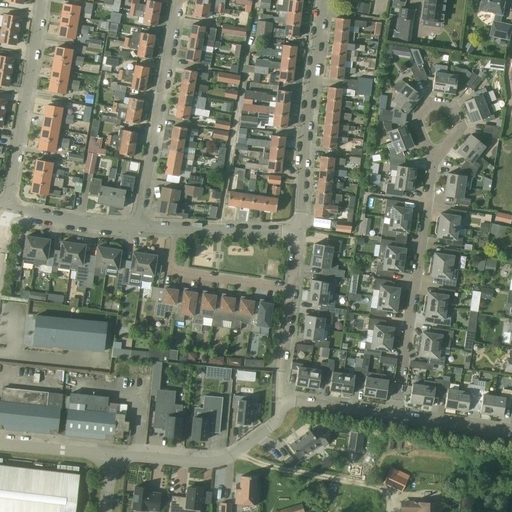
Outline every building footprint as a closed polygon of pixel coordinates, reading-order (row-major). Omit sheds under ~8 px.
[(104,0),(104,10),(120,10),(119,0),(104,0)] [(130,10),(158,15),(160,3),(147,1),(146,6),(138,5),(139,0),(124,0),(124,3),(131,4),(130,10)] [(195,0),(195,4),(224,9),(225,0),(195,0)] [(260,0),(259,8),(269,10),(270,0),(260,0)] [(287,12),(300,14),(302,2),(282,0),(281,0),(283,0),(282,6),(277,6),(276,11),(287,12)] [(424,0),(422,20),(441,23),(444,0),(424,0)] [(489,36),(508,40),(511,26),(499,23),(504,0),(480,0),(478,10),(494,14),(489,36)] [(64,4),(62,15),(77,18),(78,13),(91,15),(93,4),(83,2),(82,8),(79,8),(79,7),(64,4)] [(193,16),(207,19),(208,12),(223,14),(224,9),(195,4),(193,16)] [(359,4),(357,13),(367,15),(369,5),(359,4)] [(413,10),(400,9),(396,33),(395,33),(394,31),(390,30),(389,32),(387,32),(386,41),(408,44),(409,35),(410,35),(413,10)] [(142,24),(156,27),(158,15),(130,10),(129,16),(143,18),(142,24)] [(121,14),(112,12),(110,22),(119,24),(121,14)] [(299,26),(300,14),(287,12),(286,19),(272,17),(272,16),(262,14),(261,20),(272,22),(285,24),(285,25),(299,26)] [(2,29),(17,32),(20,18),(4,15),(2,29)] [(62,15),(60,26),(88,31),(89,27),(81,26),(82,20),(77,19),(77,18),(62,15)] [(365,29),(366,22),(349,20),(335,18),(334,30),(347,32),(352,32),(357,33),(358,28),(365,29)] [(272,22),(261,20),(257,20),(255,37),(270,39),(272,22)] [(192,25),(190,37),(214,41),(216,29),(192,25)] [(299,26),(285,25),(285,30),(273,29),(273,35),(284,37),(297,38),(299,26)] [(58,36),(73,39),(74,33),(87,36),(88,31),(60,26),(58,36)] [(233,27),(232,34),(245,36),(246,29),(233,27)] [(0,37),(0,42),(15,45),(17,32),(2,29),(0,37)] [(109,30),(107,38),(115,39),(116,32),(109,30)] [(334,30),(333,42),(346,44),(347,32),(334,30)] [(124,43),(152,48),(154,36),(141,33),(140,39),(131,38),(131,39),(125,38),(124,42),(124,43)] [(190,37),(187,49),(200,51),(201,46),(212,48),(214,41),(190,37)] [(88,48),(100,50),(102,41),(89,39),(88,48)] [(136,57),(150,59),(152,48),(124,43),(124,42),(120,41),(119,46),(123,47),(123,48),(138,50),(136,57)] [(333,42),(331,54),(352,57),(352,51),(363,52),(364,46),(346,44),(333,42)] [(234,58),(243,59),(245,46),(236,44),(234,58)] [(388,44),(387,53),(411,57),(407,47),(388,44)] [(281,58),(294,59),(296,47),(283,45),(282,52),(271,50),(271,49),(257,48),(256,55),(281,58)] [(84,58),(70,56),(72,50),(56,48),(54,58),(83,63),(84,58)] [(185,61),(210,65),(212,54),(200,51),(187,49),(185,61)] [(419,52),(411,54),(416,67),(423,64),(419,52)] [(331,54),(330,66),(343,68),(344,61),(356,63),(356,57),(352,57),(331,54)] [(0,70),(10,73),(13,59),(0,56),(0,70)] [(105,65),(116,68),(118,60),(106,57),(105,65)] [(82,67),(83,63),(54,58),(52,70),(68,72),(69,65),(82,67)] [(280,70),(293,71),(294,59),(281,58),(280,64),(269,63),(270,61),(255,60),(254,67),(268,68),(280,70)] [(415,67),(421,80),(426,78),(421,65),(415,67)] [(118,76),(146,81),(149,68),(135,66),(134,72),(125,70),(125,72),(119,70),(118,75),(118,76)] [(343,73),(343,68),(330,66),(329,79),(342,80),(343,73)] [(267,75),(268,68),(254,67),(253,74),(267,75)] [(410,69),(415,83),(421,80),(415,67),(410,69)] [(443,93),(454,95),(456,81),(461,82),(463,84),(471,74),(466,70),(454,68),(452,75),(446,74),(443,93)] [(0,85),(8,87),(10,73),(0,70),(0,85)] [(66,80),(68,72),(52,70),(50,81),(79,86),(80,82),(66,80)] [(184,70),(181,82),(194,84),(195,79),(207,81),(208,74),(184,70)] [(268,85),(278,86),(278,82),(291,84),(293,71),(280,70),(279,75),(270,74),(268,85)] [(463,84),(468,87),(477,76),(472,72),(471,74),(463,84)] [(218,73),(217,81),(229,83),(237,85),(238,77),(230,76),(218,73)] [(432,91),(443,93),(446,74),(434,73),(432,91)] [(130,89),(144,92),(146,81),(118,76),(118,75),(112,74),(112,78),(123,80),(123,82),(132,83),(130,89)] [(468,87),(472,91),(481,80),(477,76),(468,87)] [(356,86),(371,88),(372,80),(357,78),(356,86)] [(115,91),(125,93),(126,87),(117,85),(117,82),(111,80),(109,90),(115,91)] [(78,91),(79,86),(50,81),(49,91),(64,94),(65,89),(78,91)] [(392,88),(413,105),(420,96),(402,81),(398,81),(392,88)] [(194,84),(181,82),(179,94),(199,97),(200,92),(207,93),(208,87),(194,85),(194,84)] [(355,95),(370,96),(371,88),(356,86),(355,95)] [(328,88),(326,100),(351,103),(351,102),(340,101),(341,96),(354,97),(355,91),(350,90),(341,89),(328,88)] [(392,102),(406,114),(413,105),(392,88),(398,93),(392,102)] [(224,97),(236,99),(237,92),(225,90),(224,97)] [(114,98),(124,100),(125,93),(115,91),(114,98)] [(269,102),(289,105),(290,92),(277,91),(276,96),(266,95),(266,93),(253,92),(252,100),(269,102)] [(463,102),(468,113),(485,106),(491,104),(486,93),(463,102)] [(179,94),(177,106),(190,108),(204,110),(206,99),(199,98),(199,97),(179,94)] [(112,108),(141,113),(143,101),(129,98),(128,106),(113,103),(112,108)] [(326,100),(325,112),(339,113),(339,106),(351,108),(351,103),(326,100)] [(289,105),(269,102),(269,108),(251,106),(251,112),(257,113),(287,117),(289,105)] [(222,103),(222,111),(230,111),(231,103),(222,103)] [(65,115),(66,111),(61,110),(61,109),(46,106),(44,116),(73,121),(73,120),(74,116),(65,115)] [(85,106),(83,114),(91,115),(92,107),(85,106)] [(175,118),(188,120),(189,115),(208,118),(209,111),(204,110),(190,108),(177,106),(175,118)] [(483,119),(485,123),(494,120),(492,114),(489,116),(485,106),(468,113),(472,123),(483,119)] [(101,122),(122,126),(123,121),(125,121),(125,122),(138,125),(141,113),(112,108),(112,112),(117,113),(116,118),(103,116),(101,122)] [(339,113),(325,112),(324,125),(337,127),(337,125),(338,119),(350,121),(351,114),(339,113)] [(289,117),(287,117),(257,113),(257,119),(240,117),(239,126),(264,129),(264,126),(273,127),(272,130),(278,130),(278,128),(286,129),(287,123),(288,123),(289,117)] [(89,123),(73,120),(73,121),(44,116),(42,128),(58,130),(59,123),(72,125),(88,128),(89,123)] [(387,133),(391,143),(409,136),(404,125),(392,130),(390,127),(391,123),(392,124),(393,118),(379,116),(378,121),(382,122),(382,124),(386,133),(387,133)] [(214,128),(228,131),(230,123),(215,120),(214,128)] [(93,121),(91,128),(98,129),(99,122),(93,121)] [(324,125),(323,136),(336,137),(337,130),(348,132),(348,126),(337,125),(337,127),(324,125)] [(483,131),(497,133),(498,127),(484,125),(483,131)] [(173,127),(171,138),(192,142),(193,136),(197,136),(198,131),(186,129),(173,127)] [(56,138),(58,130),(42,128),(40,140),(69,145),(69,140),(56,138)] [(135,145),(137,133),(123,131),(119,130),(118,137),(113,136),(112,137),(107,136),(107,140),(135,145)] [(212,138),(227,141),(228,133),(213,130),(212,138)] [(482,137),(496,139),(497,133),(483,131),(482,137)] [(463,144),(478,156),(484,147),(487,149),(491,145),(483,139),(480,143),(470,135),(463,144)] [(264,147),(283,150),(285,138),(271,136),(270,142),(246,139),(245,145),(246,145),(246,146),(264,148),(264,147)] [(336,137),(323,136),(321,148),(335,149),(335,143),(346,144),(347,138),(336,137)] [(388,161),(405,159),(401,151),(413,147),(409,136),(391,143),(395,153),(388,156),(388,161)] [(91,137),(88,153),(97,155),(97,154),(105,156),(106,150),(101,149),(102,139),(97,138),(91,137)] [(171,138),(169,150),(182,153),(183,147),(200,150),(201,144),(196,143),(192,142),(171,138)] [(69,145),(40,140),(38,149),(54,152),(55,147),(68,149),(69,145)] [(119,154),(133,157),(135,145),(107,140),(106,144),(112,145),(112,146),(120,148),(119,154)] [(460,167),(475,174),(477,169),(480,166),(474,161),(478,156),(463,144),(456,153),(465,161),(460,167)] [(217,159),(224,160),(226,149),(219,147),(217,159)] [(268,160),(282,162),(283,150),(264,147),(264,148),(263,153),(247,151),(246,157),(268,160)] [(194,155),(182,153),(169,150),(167,162),(186,166),(187,160),(193,161),(194,155)] [(84,173),(93,175),(97,155),(88,153),(84,173)] [(67,161),(82,163),(84,156),(68,154),(67,161)] [(320,157),(319,169),(332,171),(333,170),(333,165),(344,166),(345,159),(320,157)] [(215,171),(222,172),(224,160),(217,159),(215,171)] [(395,178),(414,180),(415,169),(403,167),(405,159),(388,161),(389,166),(388,170),(396,171),(395,178)] [(244,170),(267,172),(280,174),(282,162),(268,160),(267,166),(245,163),(244,170)] [(37,161),(35,172),(50,174),(69,177),(70,171),(64,170),(64,171),(51,169),(52,163),(37,161)] [(165,174),(177,176),(179,171),(190,173),(191,167),(186,166),(167,162),(165,174)] [(372,162),(371,173),(378,174),(379,163),(372,162)] [(445,185),(464,188),(465,177),(473,178),(475,174),(460,167),(459,175),(447,174),(445,185)] [(114,179),(116,169),(110,168),(108,178),(114,179)] [(227,206),(239,207),(241,194),(244,170),(234,168),(233,175),(237,175),(234,193),(229,192),(227,206)] [(346,172),(333,170),(332,171),(319,169),(318,182),(331,184),(331,182),(332,176),(345,178),(346,172)] [(48,185),(62,188),(63,180),(49,177),(50,174),(35,172),(33,182),(48,185)] [(370,174),(369,183),(379,184),(380,175),(370,174)] [(120,189),(113,188),(110,206),(112,207),(118,208),(122,208),(124,196),(131,197),(135,177),(122,175),(120,189)] [(189,176),(187,186),(200,188),(201,178),(189,176)] [(239,207),(252,209),(253,196),(256,177),(249,176),(247,195),(241,194),(239,207)] [(268,176),(267,183),(279,184),(280,178),(268,176)] [(484,177),(482,190),(490,191),(491,181),(484,177)] [(384,196),(399,198),(400,190),(412,191),(414,180),(395,178),(394,184),(386,183),(384,196)] [(97,204),(110,206),(113,188),(100,186),(101,180),(92,179),(90,195),(98,196),(97,204)] [(47,194),(59,196),(60,192),(47,190),(48,185),(33,182),(31,193),(46,195),(47,194)] [(252,209),(263,211),(265,198),(267,183),(262,182),(260,197),(253,196),(252,209)] [(343,183),(331,182),(331,184),(318,182),(316,194),(330,196),(330,194),(331,188),(342,190),(343,183)] [(162,188),(160,200),(184,205),(186,195),(200,198),(201,188),(200,188),(187,186),(185,185),(184,192),(162,188)] [(455,204),(469,206),(470,199),(462,198),(464,188),(445,185),(444,196),(456,198),(455,204)] [(271,198),(265,198),(263,211),(275,213),(277,199),(279,188),(272,187),(271,198)] [(341,195),(330,194),(330,196),(316,194),(315,206),(329,206),(329,200),(341,202),(341,195)] [(181,219),(186,220),(187,214),(183,214),(183,210),(175,209),(176,203),(184,205),(160,200),(157,212),(181,217),(181,219)] [(391,207),(390,219),(412,222),(413,214),(411,211),(411,210),(400,208),(400,202),(386,200),(385,206),(391,207)] [(314,217),(335,219),(336,214),(339,214),(340,208),(329,206),(315,206),(314,217)] [(435,225),(457,228),(459,217),(465,218),(466,212),(452,209),(451,215),(439,214),(439,216),(436,218),(435,225)] [(496,212),(494,221),(510,224),(511,216),(496,212)] [(381,235),(395,238),(396,232),(407,233),(408,231),(410,229),(412,222),(390,219),(389,225),(383,224),(381,235)] [(335,229),(350,230),(351,223),(336,222),(335,229)] [(490,234),(504,237),(506,227),(492,224),(490,234)] [(447,245),(461,247),(462,236),(456,235),(457,228),(435,225),(434,233),(436,236),(436,237),(447,239),(447,245)] [(34,264),(38,236),(30,235),(29,236),(29,237),(26,236),(22,263),(34,264)] [(51,267),(52,267),(54,253),(48,252),(49,240),(47,240),(47,239),(45,237),(38,236),(34,264),(35,258),(41,259),(40,271),(50,273),(51,267)] [(314,244),(312,255),(331,258),(332,252),(340,253),(341,242),(327,239),(326,246),(314,244)] [(394,242),(380,239),(378,257),(384,258),(406,261),(407,254),(405,251),(405,249),(394,247),(394,242)] [(52,267),(69,270),(74,241),(66,240),(64,242),(61,242),(60,254),(54,253),(52,267)] [(77,287),(85,288),(88,272),(87,272),(89,258),(83,257),(85,245),(83,245),(83,244),(81,243),(74,241),(69,270),(76,271),(74,281),(78,281),(77,287)] [(85,288),(92,289),(93,276),(105,278),(109,247),(102,245),(100,247),(97,247),(95,259),(89,258),(87,272),(88,272),(85,288)] [(105,275),(123,278),(125,263),(119,262),(121,251),(118,250),(117,248),(109,247),(105,278),(105,275)] [(431,257),(429,265),(451,268),(458,269),(460,251),(446,249),(445,255),(434,253),(433,255),(431,257)] [(125,263),(123,278),(129,279),(130,272),(141,274),(145,252),(137,251),(135,252),(135,253),(133,252),(131,264),(125,263)] [(145,252),(141,274),(140,281),(152,283),(156,256),(154,255),(152,253),(145,252)] [(322,275),(324,276),(336,277),(338,266),(330,265),(331,258),(312,255),(310,267),(323,269),(322,275)] [(375,275),(389,277),(390,271),(402,273),(402,271),(405,269),(406,261),(384,258),(383,265),(381,265),(376,267),(375,275)] [(476,271),(483,272),(485,261),(478,260),(476,271)] [(484,274),(494,276),(496,261),(486,260),(484,274)] [(441,285),(455,287),(456,280),(450,279),(451,268),(429,265),(428,272),(430,275),(430,277),(442,279),(441,285)] [(12,281),(19,282),(21,267),(14,266),(12,281)] [(355,292),(358,274),(352,274),(350,291),(355,292)] [(311,280),(309,291),(328,294),(329,284),(337,285),(338,278),(336,277),(324,276),(323,282),(311,280)] [(379,291),(378,298),(400,301),(401,293),(399,291),(399,289),(388,287),(389,281),(374,279),(373,286),(373,290),(379,291)] [(150,301),(156,302),(158,288),(152,287),(150,301)] [(165,312),(174,313),(177,291),(177,290),(175,290),(175,288),(168,287),(168,289),(158,288),(156,302),(153,318),(164,319),(165,312)] [(184,315),(193,316),(196,294),(196,293),(194,293),(194,290),(187,289),(187,292),(177,291),(174,313),(173,321),(183,322),(184,315)] [(425,297),(424,304),(445,308),(446,302),(452,303),(454,291),(440,289),(439,295),(428,293),(427,295),(425,297)] [(320,304),(319,311),(333,313),(335,302),(327,301),(328,294),(309,291),(308,303),(320,304)] [(211,326),(215,296),(213,296),(213,293),(206,292),(206,295),(196,294),(193,316),(192,324),(211,326)] [(35,300),(45,301),(46,294),(36,293),(35,300)] [(231,322),(234,299),(232,298),(232,296),(225,295),(225,298),(215,296),(211,326),(221,328),(222,321),(231,322)] [(241,323),(250,325),(253,302),(251,301),(251,299),(244,298),(244,301),(234,299),(231,322),(230,329),(240,331),(241,323)] [(369,315),(383,317),(384,311),(396,312),(396,311),(399,309),(400,301),(378,298),(376,309),(370,308),(369,315)] [(249,332),(259,333),(260,326),(269,328),(272,304),(270,304),(270,302),(263,301),(263,303),(253,302),(250,325),(249,332)] [(471,303),(469,311),(477,312),(478,304),(471,303)] [(435,324),(449,326),(450,318),(448,315),(446,314),(445,314),(445,308),(424,304),(422,312),(424,315),(424,317),(436,318),(435,324)] [(304,327),(322,330),(323,323),(331,325),(333,313),(319,311),(318,318),(306,316),(304,327)] [(33,345),(103,352),(106,323),(36,316),(33,345)] [(372,337),(394,340),(395,333),(393,330),(393,328),(382,326),(383,321),(369,318),(367,330),(373,331),(372,337)] [(313,347),(328,349),(329,342),(321,340),(322,330),(304,327),(302,338),(314,340),(313,347)] [(419,336),(418,344),(440,347),(448,348),(449,340),(447,340),(448,330),(434,328),(433,334),(422,332),(422,334),(419,336)] [(363,354),(377,356),(378,350),(390,352),(390,350),(393,348),(394,340),(372,337),(371,344),(365,343),(363,354)] [(313,347),(299,344),(298,351),(312,353),(313,347)] [(418,344),(417,352),(419,354),(418,356),(430,358),(429,364),(443,366),(444,360),(445,355),(439,354),(440,347),(418,344)] [(112,358),(148,359),(148,350),(112,349),(112,358)] [(148,361),(162,362),(163,351),(149,350),(148,361)] [(504,371),(511,372),(511,351),(510,351),(508,360),(506,360),(506,363),(504,363),(502,365),(502,368),(504,371)] [(187,361),(195,361),(196,354),(188,353),(187,361)] [(208,364),(223,365),(223,357),(209,356),(208,364)] [(228,365),(240,367),(241,359),(228,358),(228,365)] [(295,386),(306,388),(309,369),(303,368),(303,366),(302,364),(292,363),(291,369),(297,370),(295,386)] [(224,368),(213,367),(212,376),(224,377),(224,368)] [(306,388),(318,389),(320,377),(325,378),(327,369),(320,368),(314,370),(309,369),(306,388)] [(329,391),(340,393),(343,374),(332,372),(329,391)] [(374,398),(376,379),(377,374),(367,372),(367,375),(360,374),(359,383),(364,384),(362,396),(374,398)] [(340,393),(351,394),(354,376),(343,374),(340,393)] [(385,399),(388,381),(386,381),(385,377),(385,375),(377,374),(376,379),(374,398),(385,399)] [(442,381),(442,380),(435,379),(435,382),(424,380),(423,386),(420,404),(432,406),(434,388),(441,389),(441,386),(442,381)] [(444,408),(456,410),(458,391),(448,390),(449,382),(442,381),(441,386),(441,389),(440,395),(446,396),(444,408)] [(420,404),(423,386),(412,384),(409,403),(420,404)] [(469,399),(475,400),(477,386),(470,385),(469,385),(465,390),(465,392),(458,391),(456,410),(467,411),(469,399)] [(480,413),(491,415),(494,396),(488,396),(488,392),(484,391),(485,387),(477,386),(475,400),(481,401),(480,413)] [(9,430),(57,435),(60,408),(61,408),(62,395),(2,388),(1,402),(12,403),(9,430)] [(500,397),(494,396),(491,415),(502,417),(504,404),(511,405),(511,390),(503,389),(501,391),(500,397)] [(65,435),(113,440),(113,436),(121,437),(121,438),(127,439),(130,437),(130,430),(127,430),(128,422),(123,422),(124,415),(116,414),(117,404),(107,403),(108,397),(71,394),(69,408),(67,408),(65,435)] [(191,439),(206,440),(207,432),(219,433),(222,398),(204,396),(202,418),(193,418),(191,439)] [(233,396),(232,408),(238,408),(237,423),(239,423),(239,425),(247,426),(247,424),(249,424),(250,417),(251,417),(251,412),(252,412),(253,413),(254,405),(253,405),(252,405),(253,398),(233,396)] [(0,428),(9,430),(12,403),(1,402),(0,401),(0,428)] [(156,403),(153,428),(165,429),(165,436),(179,438),(181,418),(173,417),(174,405),(156,403)] [(327,445),(329,432),(317,431),(312,435),(309,430),(288,446),(298,458),(311,449),(313,451),(321,445),(327,445)] [(355,432),(352,449),(364,451),(366,434),(355,432)] [(290,456),(284,461),(286,464),(292,465),(295,462),(290,456)] [(0,511),(74,511),(79,475),(0,465),(0,511)] [(383,484),(401,492),(409,477),(391,468),(383,484)] [(258,504),(259,486),(256,486),(257,477),(241,476),(240,485),(236,485),(235,493),(236,493),(236,504),(255,505),(255,504),(258,504)] [(134,511),(144,511),(145,511),(147,511),(147,510),(158,511),(160,494),(149,492),(150,489),(135,487),(132,509),(135,509),(134,511)] [(170,511),(190,511),(191,508),(200,509),(202,489),(188,488),(186,500),(179,499),(179,497),(172,496),(170,511)] [(203,501),(211,501),(211,492),(203,492),(203,501)] [(230,511),(231,504),(221,503),(220,511),(230,511)] [(440,511),(441,503),(404,503),(404,511),(416,511),(415,511),(440,511)]
